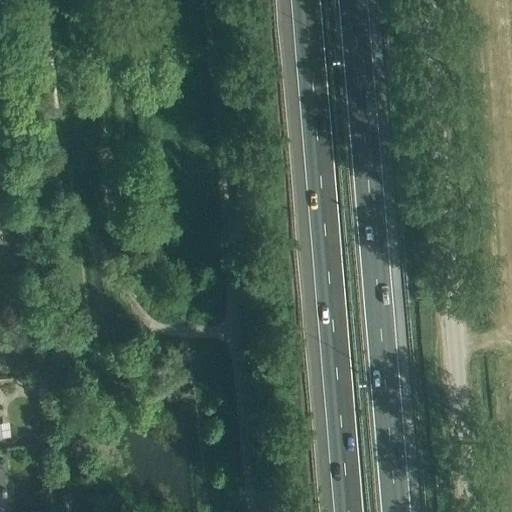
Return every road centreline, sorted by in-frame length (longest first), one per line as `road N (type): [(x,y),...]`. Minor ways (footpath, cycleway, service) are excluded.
road 1 (unclassified): [(478,511),(432,0)]
road 2 (motorway): [(305,0),(348,511)]
road 3 (motorway): [(395,511),(355,0)]
